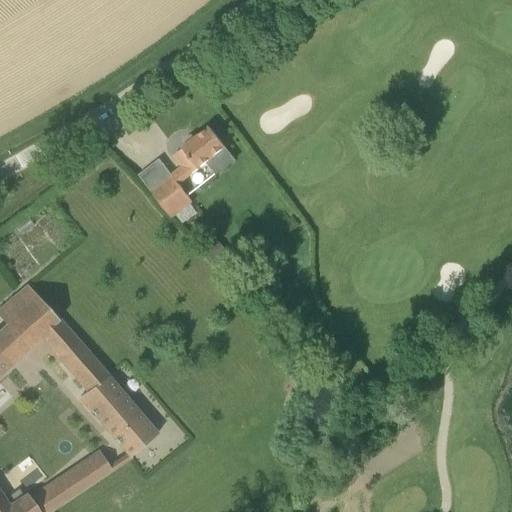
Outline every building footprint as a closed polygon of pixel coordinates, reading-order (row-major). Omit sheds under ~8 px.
[(183,167),(172,175),(152,191),(172,217),(193,200),(180,183),(208,161),(218,173),(235,159),(209,127),(174,156),(183,167)] [(215,260),(226,250),(218,242),(207,252),(215,260)] [(106,376),(30,288),(28,287),(0,310),(0,316),(8,326),(0,333),(0,335),(18,356),(40,337),(88,391),(106,376)] [(0,371),(9,364),(0,353),(0,371)] [(156,435),(107,377),(106,376),(88,391),(80,397),(130,457),(156,435)] [(30,499),(38,511),(46,511),(110,470),(98,454),(30,499)] [(8,508),(0,495),(0,511),(38,511),(30,499),(27,495),(8,508)]
